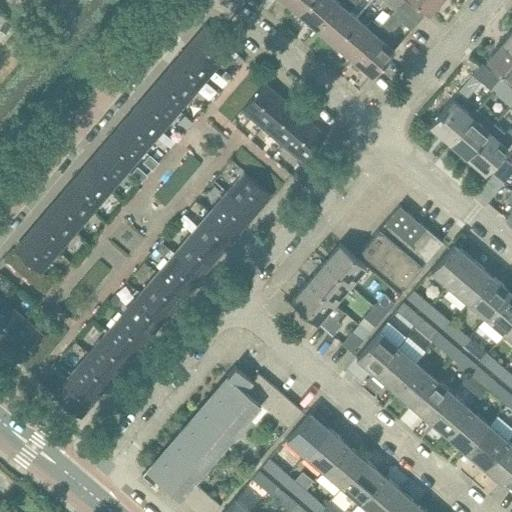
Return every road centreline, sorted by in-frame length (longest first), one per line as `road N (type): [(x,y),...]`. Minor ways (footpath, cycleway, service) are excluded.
road 1 (residential): [(480,511),(233,301)]
road 2 (residential): [(0,219),(187,0)]
road 3 (residential): [(79,482),(233,301)]
road 4 (residential): [(233,301),(377,133)]
road 5 (residential): [(377,133),(222,0)]
road 6 (residential): [(511,247),(377,133)]
road 7 (residential): [(377,133),(491,0)]
